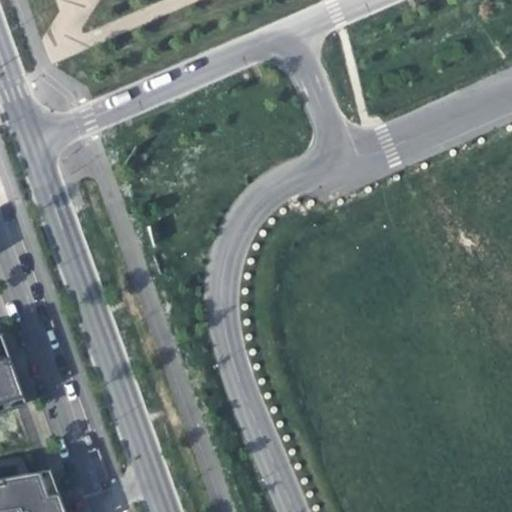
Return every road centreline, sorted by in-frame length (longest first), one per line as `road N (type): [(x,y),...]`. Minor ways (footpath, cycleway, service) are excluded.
road 1 (residential): [(32,143),(147,454)]
road 2 (residential): [(0,233),(100,511)]
road 3 (residential): [(290,33),(32,143)]
road 4 (residential): [(297,511),(248,396),(223,297)]
road 5 (unclassified): [(223,297),(238,232),(281,181),(339,159)]
road 6 (unclassified): [(290,33),(339,159)]
